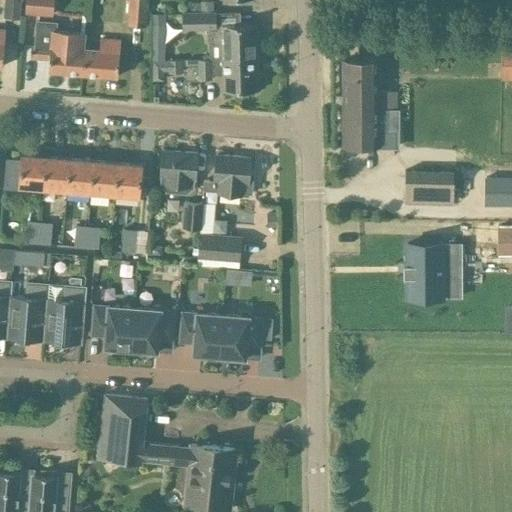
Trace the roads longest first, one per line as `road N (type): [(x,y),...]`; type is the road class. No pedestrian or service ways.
road 1 (residential): [(311,132),(0,104)]
road 2 (unclassified): [(316,389),(311,132)]
road 3 (residential): [(316,389),(69,376)]
road 4 (unclassified): [(311,132),(308,0)]
road 5 (residential): [(0,433),(66,438),(69,376)]
road 6 (unclassified): [(317,511),(316,389)]
